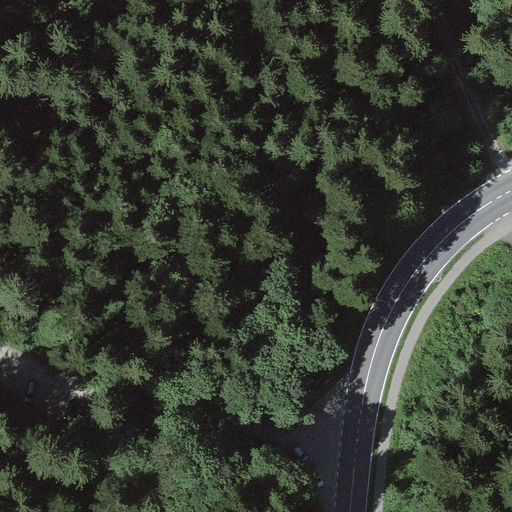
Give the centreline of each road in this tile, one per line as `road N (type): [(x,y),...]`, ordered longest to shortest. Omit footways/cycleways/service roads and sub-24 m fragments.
road 1 (secondary): [(511,190),(436,244),(394,299),(369,359),(349,511)]
road 2 (track): [(0,342),(89,386),(358,426)]
road 3 (track): [(509,190),(433,0)]
